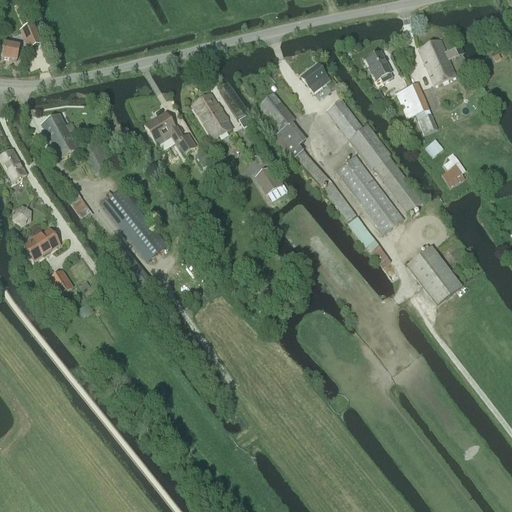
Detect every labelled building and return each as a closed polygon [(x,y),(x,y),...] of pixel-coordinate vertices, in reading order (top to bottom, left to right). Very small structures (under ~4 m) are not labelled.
[(19,32),(28,51),(43,44),(34,25),(19,32)] [(459,48),(444,54),(440,43),(418,52),(433,89),(455,80),(448,62),(451,60),(452,62),(455,61),(454,59),(463,56),(459,48)] [(4,46),(1,60),(16,63),(19,49),(4,46)] [(382,85),(391,80),(389,76),(390,75),(379,55),(377,56),(377,55),(370,58),(371,59),(365,62),(369,70),(367,71),(371,77),(372,76),(376,82),(380,80),(382,85)] [(320,88),(327,83),(324,79),(325,78),(317,67),(300,80),(308,91),(317,84),(320,88)] [(416,86),(405,91),(395,95),(406,122),(428,113),(416,86)] [(303,142),(290,126),(294,123),(272,96),(258,107),(280,134),(272,140),(290,162),(300,154),(295,148),(303,142)] [(231,131),(210,97),(191,109),(211,139),(213,142),(231,131)] [(362,131),(340,102),(325,114),(369,172),(372,170),(407,217),(423,205),(388,159),(390,157),(368,127),(362,131)] [(63,160),(64,159),(77,152),(68,135),(74,132),(71,125),(65,129),(63,126),(59,117),(41,127),(60,162),(63,160)] [(152,123),(144,128),(154,144),(157,148),(164,144),(172,138),(183,156),(193,150),(186,138),(182,141),(178,134),(175,130),(174,131),(166,117),(154,125),(152,123)] [(429,117),(417,123),(423,138),(436,132),(429,117)] [(250,126),(245,118),(238,123),(243,131),(250,126)] [(94,177),(114,166),(100,140),(80,151),(94,177)] [(10,186),(26,178),(12,152),(0,158),(0,163),(11,183),(9,184),(10,186)] [(346,224),(354,218),(331,186),(302,153),(295,159),(308,173),(306,174),(322,192),(346,224)] [(203,154),(195,159),(203,171),(211,166),(203,154)] [(383,237),(402,223),(354,159),(335,173),(383,237)] [(468,185),(454,164),(436,176),(451,196),(468,185)] [(283,188),(272,169),(254,179),(266,198),(283,188)] [(231,199),(243,192),(238,184),(226,191),(231,199)] [(146,264),(166,248),(120,191),(101,206),(146,264)] [(34,264),(60,246),(49,231),(23,248),(34,264)] [(436,308),(460,290),(429,251),(406,269),(436,308)] [(73,290),(62,273),(46,283),(57,300),(73,290)]
